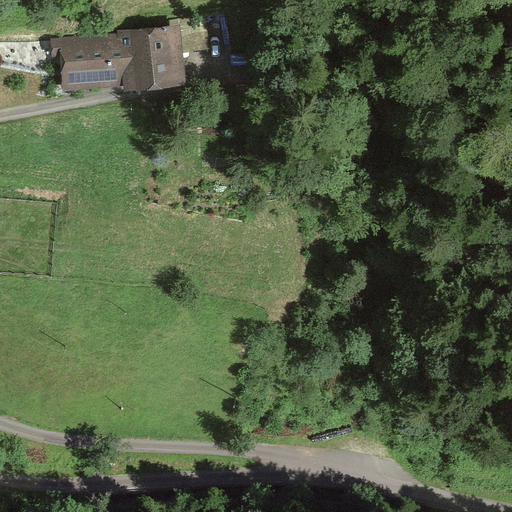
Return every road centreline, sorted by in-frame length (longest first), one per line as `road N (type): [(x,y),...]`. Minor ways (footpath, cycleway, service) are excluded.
road 1 (track): [(0,423),(92,444),(306,456),(360,482),(0,478)]
road 2 (track): [(207,77),(0,114)]
road 3 (unclassified): [(508,511),(360,482)]
